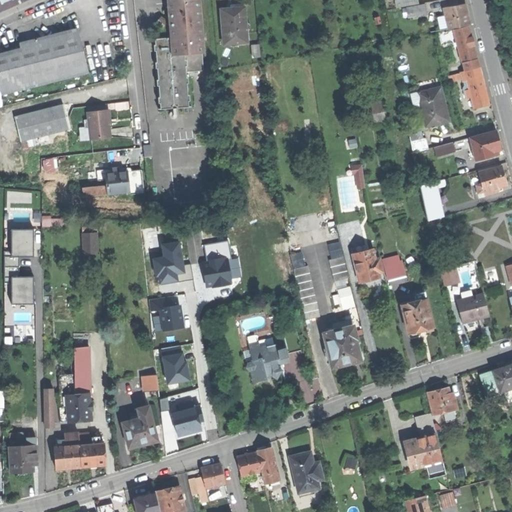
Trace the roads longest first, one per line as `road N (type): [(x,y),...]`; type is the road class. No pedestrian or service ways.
road 1 (residential): [(511,348),(225,448)]
road 2 (residential): [(11,511),(225,448)]
